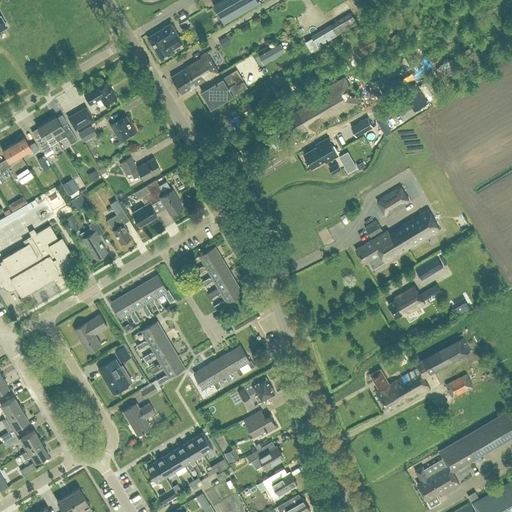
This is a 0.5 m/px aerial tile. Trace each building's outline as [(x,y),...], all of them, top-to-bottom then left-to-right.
[(256,0),(219,0),(213,4),(224,24),(259,3),(256,0)] [(350,12),(311,35),(317,46),(357,22),(350,12)] [(171,50),(183,42),(171,22),(147,36),(161,59),(172,53),(171,50)] [(223,40),(226,47),(233,44),(230,37),(223,40)] [(270,44),(257,51),(260,57),(268,53),(270,56),(275,54),(270,44)] [(409,45),(398,50),(400,55),(412,50),(409,45)] [(210,78),(219,73),(206,52),(200,55),(202,57),(171,76),(182,93),(209,77),(210,78)] [(247,86),(237,69),(201,90),(208,101),(207,103),(208,106),(210,106),(211,108),(247,86)] [(347,87),(349,85),(346,80),(330,89),(329,86),(315,94),(317,97),(312,100),(310,97),(302,101),(304,105),(285,116),(296,135),(308,128),(310,132),(359,103),(354,95),(352,96),(347,87)] [(90,103),(100,97),(104,103),(116,96),(107,81),(95,88),(94,87),(84,93),(90,103)] [(85,106),(67,117),(75,129),(92,119),(85,106)] [(130,123),(125,115),(110,124),(119,139),(136,129),(132,122),(130,123)] [(388,119),(394,129),(401,125),(394,115),(388,119)] [(46,121),(53,134),(53,133),(57,140),(65,135),(70,143),(76,139),(72,132),(67,122),(61,125),(55,116),(46,121)] [(367,116),(350,126),(356,136),(373,126),(367,116)] [(53,134),(46,121),(37,127),(42,136),(37,140),(43,150),(45,153),(52,148),(46,138),(53,134)] [(91,125),(78,132),(83,141),(96,134),(91,125)] [(12,143),(19,154),(30,148),(32,152),(38,149),(34,141),(28,145),(23,136),(12,143)] [(312,167),(325,160),(326,162),(338,155),(328,137),(316,144),(317,146),(304,153),(312,167)] [(19,154),(12,143),(1,149),(6,158),(1,161),(5,168),(11,165),(8,160),(19,154)] [(36,158),(43,171),(49,167),(42,155),(36,158)] [(160,169),(153,157),(136,167),(130,156),(119,162),(126,174),(136,168),(143,179),(160,169)] [(336,162),(329,166),(332,173),(340,169),(336,162)] [(21,183),(32,176),(27,167),(16,175),(21,183)] [(95,169),(87,174),(91,181),(99,176),(95,169)] [(17,203),(25,197),(10,178),(2,184),(17,203)] [(68,195),(78,189),(71,178),(61,184),(68,195)] [(182,206),(172,189),(163,194),(155,180),(146,185),(155,201),(160,198),(169,213),(182,206)] [(156,215),(150,204),(155,201),(146,185),(134,192),(137,197),(140,196),(145,205),(131,212),(139,225),(156,215)] [(400,185),(376,199),(386,216),(410,202),(400,185)] [(58,187),(48,191),(54,209),(65,205),(58,187)] [(81,194),(72,200),(77,208),(87,202),(81,194)] [(36,197),(28,201),(32,208),(40,204),(36,197)] [(116,214),(112,217),(106,220),(112,229),(120,243),(130,237),(126,231),(127,230),(123,223),(129,220),(123,210),(116,199),(109,203),(116,214)] [(12,201),(8,204),(12,210),(18,206),(15,202),(12,201)] [(413,245),(414,246),(427,238),(426,237),(433,233),(434,234),(439,231),(427,211),(410,221),(389,232),(388,231),(373,240),(372,238),(355,249),(364,263),(381,253),(385,259),(384,259),(386,263),(399,255),(399,254),(413,245)] [(371,236),(382,229),(377,221),(366,228),(371,236)] [(13,289),(14,289),(16,288),(20,296),(73,265),(66,252),(69,250),(61,236),(58,238),(49,224),(23,240),(25,244),(1,257),(4,261),(0,263),(0,286),(0,287),(3,285),(4,287),(5,288),(6,288),(7,289),(8,289),(10,290),(11,290),(13,289)] [(175,237),(180,234),(177,228),(171,231),(175,237)] [(95,257),(106,251),(100,239),(101,238),(95,229),(88,233),(92,240),(87,243),(95,257)] [(205,267),(222,257),(215,245),(199,255),(205,265),(203,266),(202,265),(193,270),(196,275),(206,269),(205,267)] [(415,267),(422,279),(443,267),(436,255),(415,267)] [(205,267),(206,269),(211,276),(210,277),(209,276),(200,281),(203,286),(213,280),(212,278),(229,269),(222,257),(205,267)] [(212,278),(213,280),(218,288),(216,289),(216,288),(207,293),(210,298),(220,292),(219,290),(236,280),(229,269),(212,278)] [(155,297),(157,296),(165,291),(166,293),(165,293),(170,301),(174,299),(172,295),(168,289),(167,290),(158,273),(146,280),(155,297)] [(144,304),(146,303),(153,298),(154,300),(153,300),(158,308),(163,306),(157,296),(155,297),(146,280),(134,287),(144,304)] [(219,290),(220,292),(224,300),(223,300),(223,299),(214,305),(217,309),(221,306),(228,303),(227,301),(243,292),(236,280),(219,290)] [(388,303),(396,317),(403,312),(405,314),(425,302),(414,284),(394,297),(395,299),(388,303)] [(133,311),(134,310),(142,305),(143,306),(142,307),(147,315),(151,313),(146,303),(144,304),(134,287),(123,294),(133,311)] [(133,311),(123,294),(111,301),(121,317),(130,312),(131,313),(130,314),(135,322),(140,320),(134,310),(133,311)] [(102,329),(107,325),(100,314),(94,317),(95,317),(88,322),(87,321),(74,329),(88,351),(101,344),(91,327),(98,323),(102,329)] [(148,342),(165,332),(158,320),(141,330),(147,340),(145,341),(144,339),(136,345),(139,349),(148,343),(148,342)] [(148,342),(148,343),(153,351),(152,352),(151,351),(143,356),(146,361),(155,355),(154,353),(171,343),(165,332),(148,342)] [(423,376),(470,350),(463,337),(416,362),(418,366),(389,383),(380,368),(370,374),(379,389),(376,391),(387,411),(403,402),(404,402),(430,388),(423,376)] [(122,357),(132,354),(128,342),(119,345),(122,357)] [(154,353),(155,355),(160,363),(159,363),(158,362),(149,368),(152,372),(162,366),(161,365),(178,355),(171,343),(154,353)] [(248,362),(251,368),(255,365),(251,359),(250,360),(240,344),(229,351),(238,367),(240,366),(248,362)] [(239,375),(243,372),(239,367),(240,366),(238,367),(229,351),(217,358),(227,374),(228,373),(236,369),(239,375)] [(161,365),(162,366),(167,374),(165,375),(165,374),(156,379),(159,384),(170,377),(169,376),(185,367),(178,355),(161,365)] [(114,392),(130,382),(115,358),(99,368),(114,392)] [(228,381),(232,379),(228,373),(227,374),(217,358),(206,365),(215,381),(217,380),(225,376),(228,381)] [(217,380),(215,381),(206,365),(194,372),(203,388),(213,382),(217,388),(220,386),(217,380)] [(473,386),(466,373),(445,384),(452,397),(473,386)] [(250,396),(249,395),(256,391),(258,393),(255,395),(259,401),(261,400),(262,400),(275,392),(266,376),(252,383),(251,381),(243,385),(237,389),(243,400),(250,396)] [(155,381),(144,389),(148,395),(160,388),(155,381)] [(5,417),(20,408),(14,396),(0,404),(3,410),(2,411),(5,417)] [(145,417),(155,411),(149,402),(140,408),(136,402),(124,410),(138,434),(151,427),(145,417)] [(20,408),(5,417),(1,419),(7,431),(0,435),(0,437),(2,441),(15,434),(12,428),(14,428),(27,419),(20,408)] [(263,434),(276,426),(270,415),(265,417),(261,409),(244,419),(254,436),(261,432),(263,434)] [(21,453),(41,441),(34,430),(20,438),(24,444),(22,445),(25,450),(21,453)] [(213,448),(203,431),(194,437),(203,453),(213,448)] [(452,471),(483,453),(471,432),(439,450),(446,463),(446,462),(452,471)] [(15,434),(2,441),(6,447),(18,439),(15,434)] [(203,453),(194,437),(184,443),(194,459),(203,453)] [(41,441),(21,453),(24,459),(30,455),(34,461),(48,453),(41,441)] [(194,459),(184,443),(175,448),(185,465),(194,459)] [(250,461),(254,459),(259,456),(266,468),(284,458),(277,445),(265,452),(262,446),(246,456),(250,461)] [(224,453),(229,462),(239,456),(234,447),(224,453)] [(185,465),(175,448),(165,454),(175,470),(185,465)] [(175,470),(165,454),(156,460),(166,476),(175,470)] [(166,476),(156,460),(147,465),(157,482),(166,476)] [(23,475),(35,467),(32,462),(19,469),(23,475)] [(452,471),(446,462),(446,463),(427,474),(422,466),(415,470),(421,480),(417,483),(427,500),(436,494),(438,496),(459,484),(452,471)] [(220,480),(227,475),(224,470),(217,474),(220,480)] [(279,495),(297,484),(290,471),(278,478),(275,473),(264,479),(267,485),(272,482),(279,495)] [(213,473),(204,482),(210,487),(218,479),(213,473)] [(511,511),(511,479),(476,501),(481,511),(511,511)] [(67,494),(76,508),(82,505),(86,511),(87,511),(92,510),(78,487),(67,494)] [(173,487),(159,495),(163,502),(172,497),(177,494),(175,490),(173,487)] [(474,491),(467,495),(470,501),(478,496),(474,491)] [(294,494),(296,500),(303,497),(301,492),(294,494)] [(69,511),(70,511),(76,508),(67,494),(56,500),(63,511),(69,511)] [(287,511),(307,511),(310,510),(303,498),(292,504),(288,499),(277,506),(280,511),(285,508),(287,511)] [(206,511),(207,511),(213,509),(210,503),(203,507),(206,511)] [(475,511),(470,503),(455,511),(475,511)]
